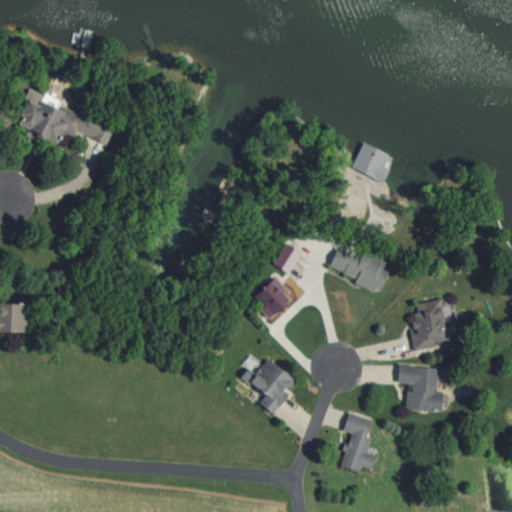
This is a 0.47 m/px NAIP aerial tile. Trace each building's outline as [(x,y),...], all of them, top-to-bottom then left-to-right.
[(13,124),(28,129),(26,137),(53,146),(58,130),(74,135),(82,114),(55,105),(57,98),(25,88),(13,124)] [(387,263),(360,251),(358,258),(334,247),(325,268),(375,290),(387,263)] [(272,318),(293,300),(272,275),(250,293),(272,318)] [(448,342),(441,298),(408,303),(414,347),(448,342)] [(24,303),(0,303),(0,331),(24,332),(24,303)] [(294,382),(264,358),(253,372),(245,366),(238,376),(262,395),(256,403),(269,413),(294,382)] [(404,408),(438,410),(439,390),(434,390),(436,366),(396,364),(395,382),(406,383),(404,408)] [(369,468),(373,453),(362,450),(370,419),(345,412),(340,431),(347,432),(338,465),(356,470),(358,465),(369,468)]
